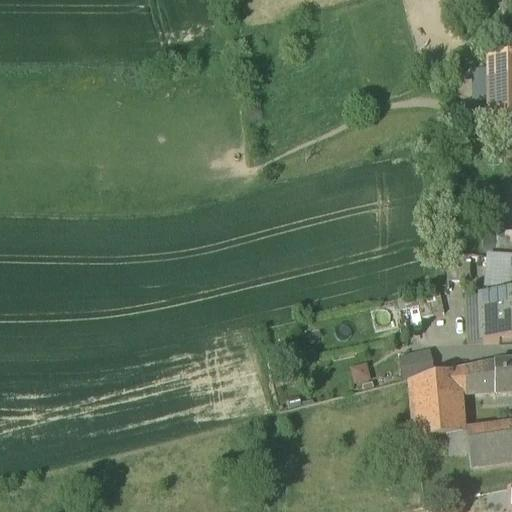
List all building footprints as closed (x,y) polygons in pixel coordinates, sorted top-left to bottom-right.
[(511,58),(487,61),(488,133),(511,132),(511,58)] [(511,234),(500,234),(498,261),(511,262),(511,234)] [(508,298),(479,299),(481,346),(498,345),(498,343),(510,343),(508,298)] [(428,354),(398,361),(402,384),(410,383),(411,383),(408,371),(431,366),(428,354)] [(511,365),(494,366),(493,392),(493,394),(511,394),(511,365)] [(431,366),(408,371),(411,383),(424,380),(433,378),(431,366)] [(494,366),(454,375),(456,394),(493,392),(494,366)] [(354,385),(370,384),(368,367),(353,369),(354,385)] [(454,375),(424,382),(424,380),(411,383),(410,383),(416,446),(461,437),(456,394),(454,375)] [(511,428),(466,434),(468,456),(511,450),(511,428)] [(511,450),(468,456),(470,472),(511,467),(511,450)]
